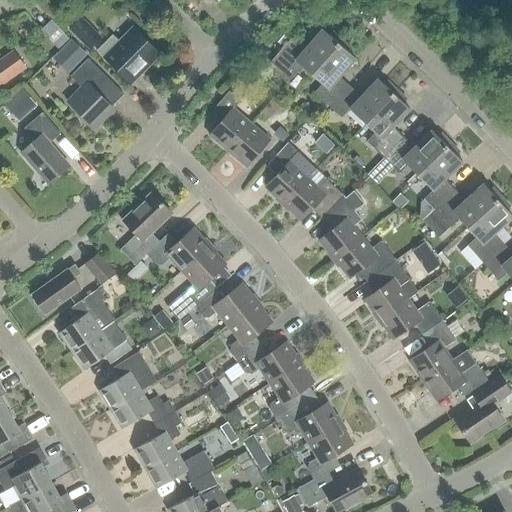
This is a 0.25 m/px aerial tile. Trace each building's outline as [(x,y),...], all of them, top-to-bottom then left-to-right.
[(68,29),(89,50),(101,38),(80,17),(68,29)] [(137,71),(139,74),(159,54),(132,27),(118,41),(111,35),(95,50),(126,81),(137,71)] [(310,75),(341,40),(331,31),(328,35),(321,29),(305,47),(292,36),(268,63),(288,81),(301,66),(310,75)] [(68,73),(86,54),(70,39),(52,58),(68,73)] [(351,49),(341,40),(310,75),(321,84),(313,93),(329,108),(349,87),(338,77),(354,58),(348,52),(351,49)] [(0,83),(23,67),(13,52),(0,60),(0,83)] [(110,107),(122,94),(87,59),(69,77),(80,87),(66,102),(93,129),(113,109),(110,107)] [(348,109),(364,124),(396,90),(386,81),(383,85),(376,79),(359,96),(349,87),(329,108),(340,118),(348,109)] [(250,124),(232,108),(250,86),(243,80),(232,93),(228,90),(221,99),(212,109),(223,118),(208,135),(226,151),(250,124)] [(2,105),(18,122),(36,106),(20,88),(2,105)] [(405,99),(396,90),(364,124),(374,133),(365,142),(382,157),(402,137),(392,127),(409,109),(402,103),(405,99)] [(48,143),(59,134),(41,113),(22,129),(33,141),(19,153),(43,182),(39,185),(40,186),(67,164),(48,143)] [(226,151),(245,167),(268,139),(250,124),(226,151)] [(289,134),(279,126),(274,132),(283,141),(289,134)] [(406,165),(416,175),(449,143),(440,133),(436,137),(430,130),(412,147),(402,137),(382,157),(392,168),(397,173),(406,165)] [(281,204),(306,178),(297,169),(301,164),(299,154),(287,143),(265,166),(275,176),(264,187),(281,204)] [(458,152),(449,143),(416,175),(431,190),(422,199),(432,209),(453,190),(444,179),(461,162),(455,155),(458,152)] [(320,219),(321,218),(342,195),(326,179),(317,188),(306,178),(281,204),(299,220),(310,209),(320,219)] [(458,219),(466,228),(500,197),(491,187),(488,190),(482,184),(463,200),(453,190),(432,209),(442,220),(449,227),(458,219)] [(317,241),(333,259),(360,237),(353,227),(361,220),(354,212),(363,204),(353,191),(344,198),(342,195),(321,218),(331,230),(317,241)] [(133,265),(145,254),(158,242),(149,232),(170,213),(151,193),(122,221),(135,234),(119,250),(133,265)] [(509,207),(500,197),(466,228),(475,238),(466,246),(481,263),(503,244),(493,233),(511,217),(505,210),(509,207)] [(168,258),(180,271),(208,246),(192,228),(175,244),(166,234),(158,242),(145,254),(155,265),(161,265),(168,258)] [(370,249),(360,237),(333,259),(348,278),(358,269),(367,279),(394,260),(385,247),(379,241),(370,249)] [(429,252),(422,242),(409,252),(417,262),(429,252)] [(506,273),(511,280),(511,254),(503,244),(481,263),(491,274),(497,281),(506,273)] [(177,320),(192,308),(215,288),(207,279),(224,264),(208,246),(180,271),(192,284),(167,307),(177,320)] [(98,253),(83,264),(100,285),(114,274),(98,253)] [(416,292),(408,280),(394,261),(367,280),(375,291),(363,300),(377,319),(406,299),(416,292)] [(44,314),(79,289),(72,279),(79,273),(73,265),(66,270),(65,270),(30,295),(44,314)] [(223,298),(215,288),(192,308),(201,318),(207,319),(214,313),(225,326),(256,302),(241,284),(223,298)] [(99,331),(112,322),(113,320),(101,303),(104,300),(96,289),(73,305),(81,316),(58,333),(70,351),(99,331)] [(413,323),(421,335),(441,321),(428,302),(415,311),(406,299),(377,319),(391,339),(413,323)] [(229,352),(236,362),(260,345),(253,335),(270,321),(256,302),(225,326),(236,340),(229,346),(229,352)] [(163,330),(172,323),(161,310),(153,317),(163,330)] [(408,361),(421,381),(451,360),(442,348),(454,340),(453,338),(462,332),(454,320),(445,326),(441,321),(421,335),(429,346),(408,361)] [(83,370),(108,352),(114,360),(130,348),(112,322),(99,331),(70,351),(83,370)] [(258,369),(267,383),(299,362),(285,342),(266,355),(260,345),(236,362),(243,373),(250,374),(258,369)] [(139,391),(155,381),(137,352),(116,365),(122,376),(97,390),(109,410),(139,391)] [(464,398),(470,394),(470,393),(487,382),(474,363),(459,373),(451,360),(421,381),(435,400),(456,386),(464,398)] [(268,409),(275,421),(312,396),(306,386),(312,382),(299,362),(267,383),(277,398),(269,403),(268,409)] [(203,384),(212,377),(205,367),(196,373),(203,384)] [(487,382),(470,393),(470,394),(477,404),(453,420),(468,442),(502,420),(491,405),(510,392),(498,375),(487,382)] [(203,388),(210,399),(224,389),(216,378),(203,388)] [(146,413),(152,424),(174,411),(167,399),(160,403),(156,396),(146,402),(139,391),(109,410),(121,429),(146,413)] [(319,407),(312,396),(275,421),(282,431),(289,433),(297,428),(306,443),(339,423),(326,403),(319,407)] [(224,414),(232,425),(243,418),(235,407),(224,414)] [(181,423),(174,411),(152,424),(159,435),(133,449),(144,469),(174,452),(168,440),(179,434),(175,427),(181,423)] [(18,431),(7,412),(0,416),(0,457),(31,439),(24,428),(18,431)] [(305,469),(312,480),(326,472),(327,472),(338,466),(332,455),(351,444),(339,423),(306,443),(315,458),(307,463),(305,469)] [(144,469),(155,488),(183,472),(189,483),(209,471),(212,469),(202,451),(181,463),(174,452),(144,469)] [(18,500),(50,483),(39,463),(38,463),(31,452),(0,468),(0,482),(4,491),(11,487),(18,500)] [(332,483),(327,472),(326,472),(312,480),(297,488),(307,507),(326,496),(334,511),(335,511),(370,493),(357,469),(332,483)] [(209,471),(189,483),(187,484),(193,494),(166,509),(168,511),(207,511),(215,508),(226,501),(209,471)] [(10,511),(69,511),(73,510),(67,499),(61,502),(50,483),(18,500),(8,506),(10,511)] [(281,502),(286,511),(301,511),(302,511),(293,495),(281,502)]
